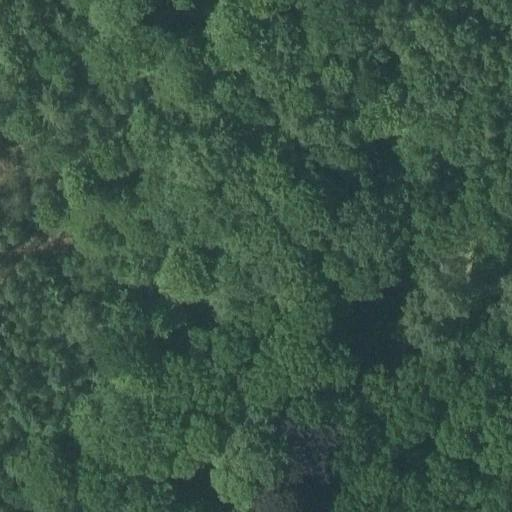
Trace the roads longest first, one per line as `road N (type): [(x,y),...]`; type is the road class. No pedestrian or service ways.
road 1 (track): [(0,506),(511,129)]
road 2 (track): [(113,422),(0,92)]
